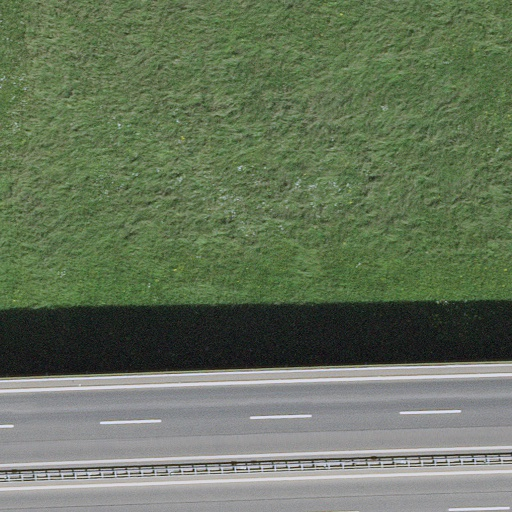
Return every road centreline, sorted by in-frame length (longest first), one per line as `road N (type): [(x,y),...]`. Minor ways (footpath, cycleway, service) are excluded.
road 1 (motorway): [(511,410),(0,427)]
road 2 (motorway): [(352,511),(511,507)]
